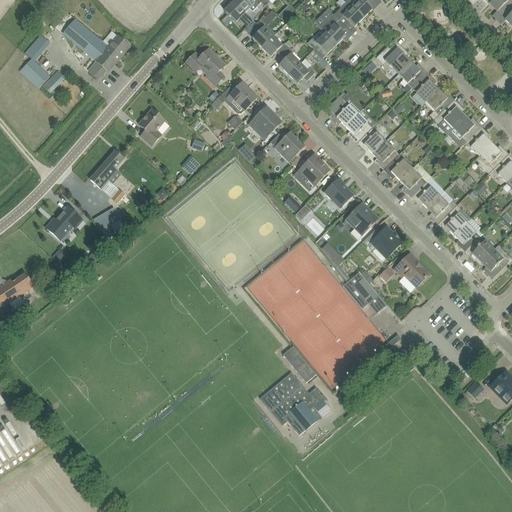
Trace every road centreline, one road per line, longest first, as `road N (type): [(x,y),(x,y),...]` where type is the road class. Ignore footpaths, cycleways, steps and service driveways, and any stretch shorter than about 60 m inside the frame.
road 1 (unclassified): [(0,228),(199,12)]
road 2 (residential): [(494,312),(297,112)]
road 3 (residential): [(504,123),(395,15)]
road 4 (residential): [(297,112),(199,12)]
road 5 (residential): [(297,112),(395,15)]
